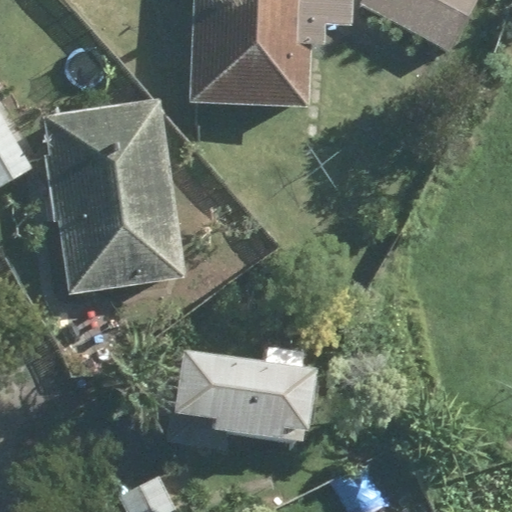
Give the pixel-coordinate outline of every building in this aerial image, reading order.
[(181,0),(176,107),(292,113),(298,0),(181,0)] [(474,0),(362,0),(356,10),(441,59),(474,0)] [(172,286),(146,109),(32,126),(58,302),(172,286)] [(0,128),(0,187),(26,171),(0,128)] [(289,454),(294,379),(296,355),(256,352),(254,377),(160,370),(154,444),(289,454)] [(167,511),(141,464),(96,490),(108,511),(167,511)]
